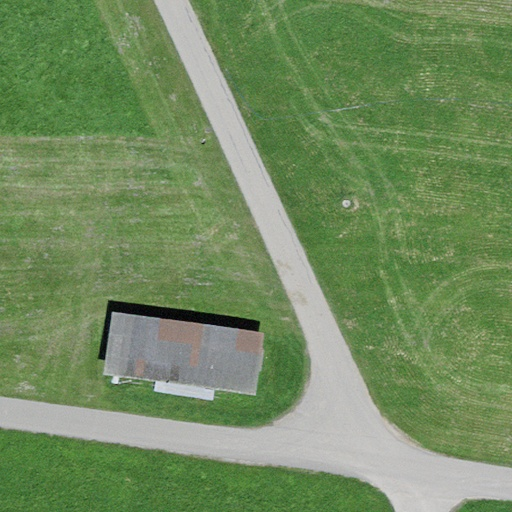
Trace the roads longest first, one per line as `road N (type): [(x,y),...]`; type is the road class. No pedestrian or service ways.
road 1 (track): [(511,474),(0,399)]
road 2 (track): [(377,453),(168,0)]
